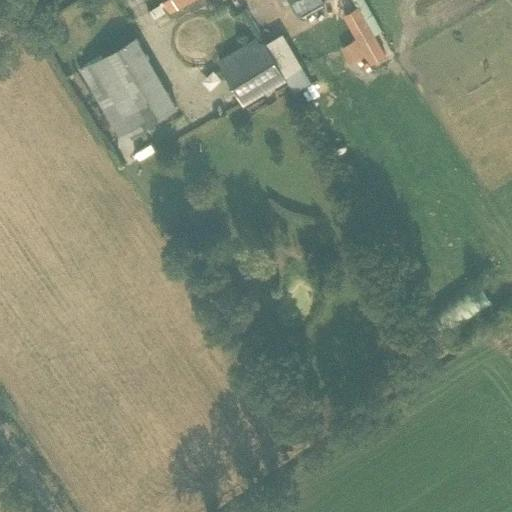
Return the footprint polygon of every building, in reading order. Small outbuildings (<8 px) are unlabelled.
[(164,0),(170,10),(187,1),(192,9),(206,2),(205,0),(164,0)] [(288,0),(296,13),(302,15),(323,4),(320,0),(288,0)] [(367,26),(354,34),(371,64),(384,56),(372,35),(367,26)] [(267,41),(284,76),(302,66),(283,32),(267,41)] [(81,67),(121,137),(176,105),(135,35),(81,67)] [(354,40),(341,48),(349,62),(362,54),(354,40)] [(221,63),(242,100),(282,78),(260,41),(221,63)]
